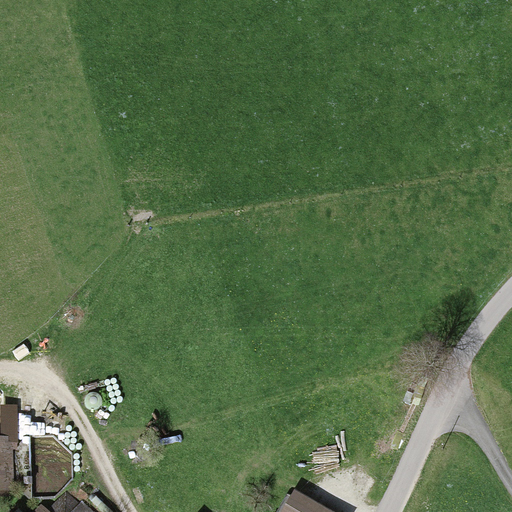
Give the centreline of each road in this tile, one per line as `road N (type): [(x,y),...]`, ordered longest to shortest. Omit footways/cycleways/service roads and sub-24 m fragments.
road 1 (unclassified): [(511,290),(467,348),(389,511)]
road 2 (track): [(0,366),(40,370),(53,380),(130,511)]
